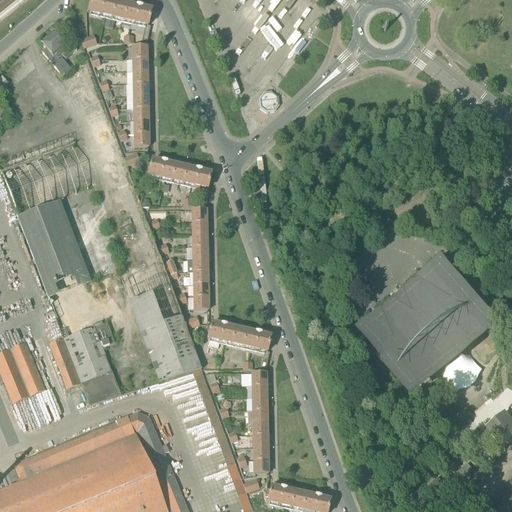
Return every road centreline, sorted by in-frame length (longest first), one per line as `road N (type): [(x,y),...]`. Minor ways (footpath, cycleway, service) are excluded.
road 1 (residential): [(350,511),(226,158)]
road 2 (unknown): [(0,453),(64,423),(141,402),(162,413),(180,440),(207,511)]
road 3 (residential): [(226,158),(258,143),(365,48)]
road 4 (residential): [(226,158),(159,0)]
road 5 (residential): [(400,51),(511,132)]
road 6 (residential): [(511,116),(409,40)]
